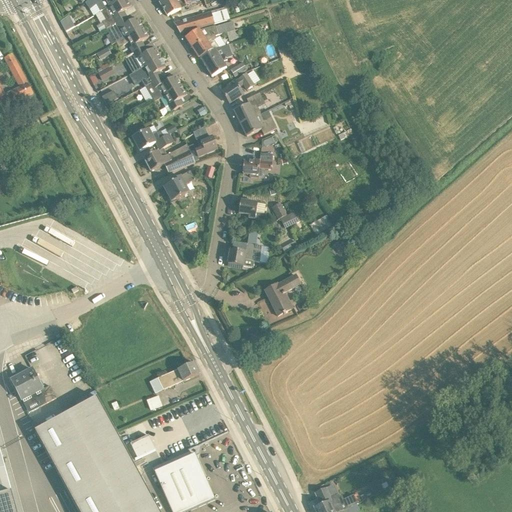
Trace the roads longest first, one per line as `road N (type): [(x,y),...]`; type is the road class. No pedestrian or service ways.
road 1 (residential): [(207,290),(229,141),(145,0)]
road 2 (primary): [(163,260),(22,0)]
road 3 (primary): [(291,511),(163,260)]
road 4 (unclassified): [(42,324),(163,260)]
